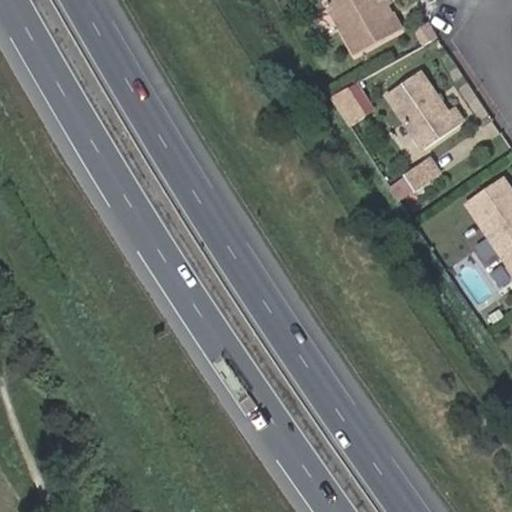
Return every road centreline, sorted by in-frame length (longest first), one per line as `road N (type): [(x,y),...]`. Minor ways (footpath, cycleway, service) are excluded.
road 1 (motorway): [(415,511),(208,210),(83,0)]
road 2 (motorway): [(17,0),(157,239),(341,511)]
